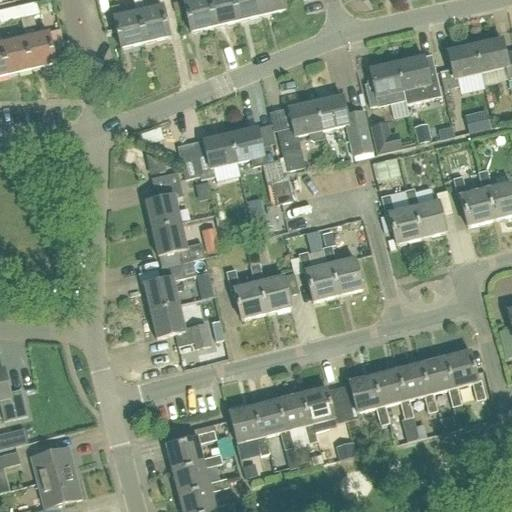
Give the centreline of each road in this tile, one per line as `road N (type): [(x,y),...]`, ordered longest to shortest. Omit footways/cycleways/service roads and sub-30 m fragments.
road 1 (residential): [(511,259),(485,266),(469,284),(475,306),(216,374)]
road 2 (residential): [(98,136),(338,37)]
road 3 (residential): [(89,333),(98,136)]
road 4 (residential): [(338,37),(506,0)]
road 5 (residential): [(98,136),(69,0)]
